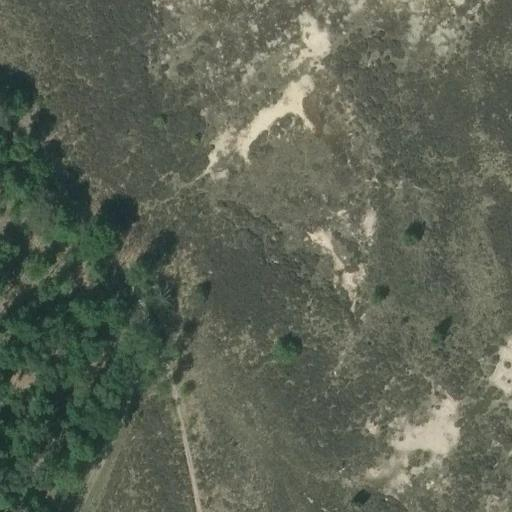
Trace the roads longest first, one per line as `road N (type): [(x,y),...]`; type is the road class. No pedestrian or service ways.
road 1 (track): [(0,134),(134,291),(158,338),(197,511)]
road 2 (track): [(158,338),(74,511)]
